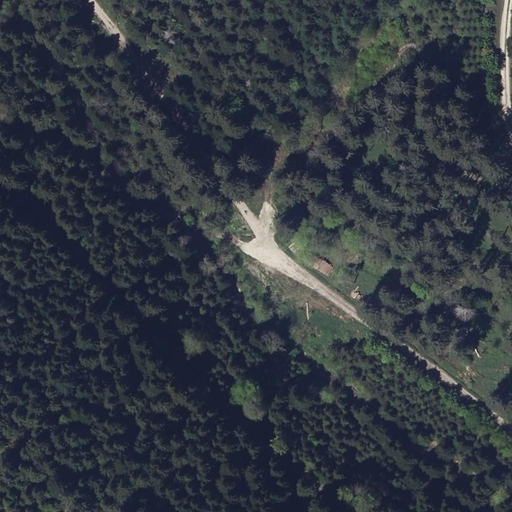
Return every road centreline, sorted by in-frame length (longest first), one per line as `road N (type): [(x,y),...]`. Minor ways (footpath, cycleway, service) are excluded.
road 1 (track): [(88,0),(274,253),(511,436)]
road 2 (track): [(274,253),(189,228),(0,126)]
